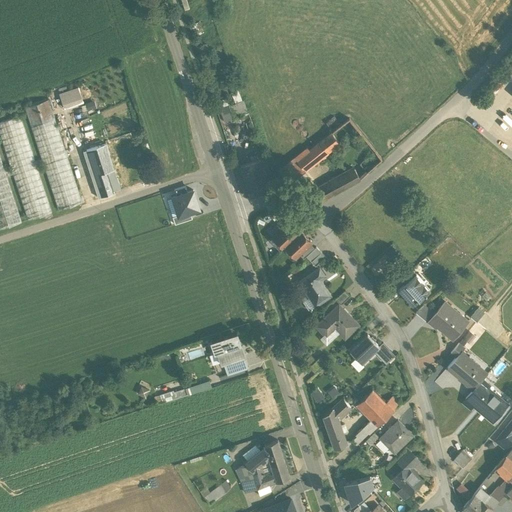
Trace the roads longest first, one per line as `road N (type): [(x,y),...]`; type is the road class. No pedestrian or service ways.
road 1 (residential): [(314,214),(397,334),(445,495)]
road 2 (unclassified): [(327,511),(232,212)]
road 3 (track): [(0,241),(217,172)]
road 4 (unclassified): [(232,212),(160,0)]
road 5 (residential): [(314,214),(351,195),(451,106)]
